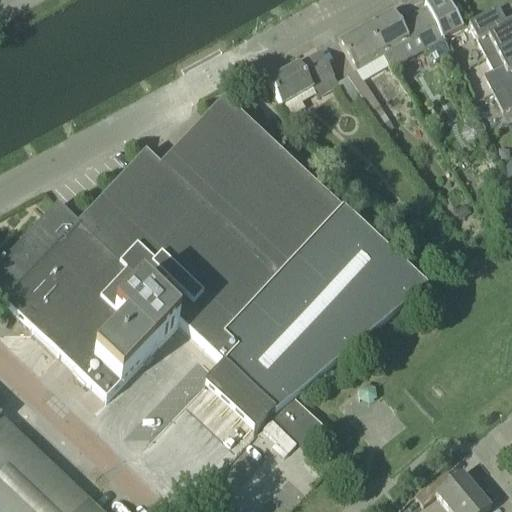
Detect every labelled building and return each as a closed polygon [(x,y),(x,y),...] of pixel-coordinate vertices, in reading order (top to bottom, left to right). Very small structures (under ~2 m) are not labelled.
[(443,42),(443,41),(462,31),(445,0),(434,0),(424,6),(427,12),(399,28),(391,14),(365,29),(381,60),(387,71),(388,72),(426,52),(434,65),(449,57),(442,43),(443,42)] [(476,45),(485,61),(511,47),(511,22),(504,27),(496,13),(468,28),(476,45)] [(337,44),(354,75),(381,60),(365,29),(337,44)] [(511,47),(485,61),(492,74),(483,79),(492,96),(511,85),(511,47)] [(280,108),(310,90),(311,93),(333,80),(332,79),(319,55),(266,84),(280,108)] [(346,80),(336,86),(338,90),(348,108),(359,102),(358,100),(346,80)] [(511,109),(511,85),(492,96),(502,114),(511,109)] [(370,95),(360,101),(367,109),(379,128),(387,123),(376,104),(370,95)] [(0,267),(0,305),(104,405),(177,328),(206,356),(208,355),(224,370),(215,380),(264,426),(269,421),(272,417),(274,418),(292,402),(423,293),(342,216),(341,217),(237,117),(222,104),(159,171),(144,157),(76,229),(56,209),(55,210),(56,210),(3,266),(2,265),(0,267)] [(387,123),(379,128),(385,137),(393,132),(387,123)] [(272,417),(269,421),(306,455),(326,435),(292,402),(274,418),(272,417)] [(0,511),(79,511),(87,504),(0,421),(0,511)] [(270,425),(262,434),(287,457),(295,448),(270,425)] [(435,499),(445,511),(454,511),(475,495),(460,477),(453,483),(445,474),(414,501),(421,510),(435,499)] [(489,511),(490,511),(475,495),(454,511),(489,511)]
